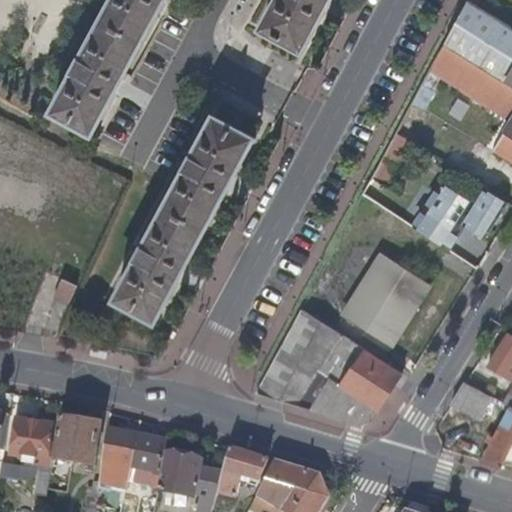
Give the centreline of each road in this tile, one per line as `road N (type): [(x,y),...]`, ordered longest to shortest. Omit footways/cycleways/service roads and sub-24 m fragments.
road 1 (residential): [(184,407),(396,0)]
road 2 (residential): [(511,262),(381,462)]
road 3 (tertiary): [(381,462),(184,407)]
road 4 (tertiary): [(184,407),(0,365)]
road 5 (tertiary): [(511,504),(381,462)]
